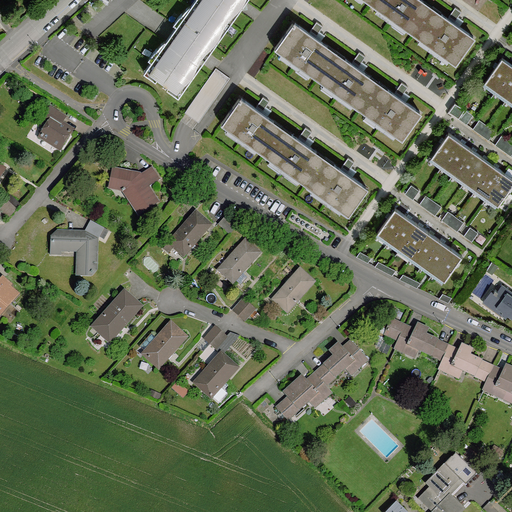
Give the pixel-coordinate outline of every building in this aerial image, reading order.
[(247,0),(197,0),(146,73),(179,96),(247,0)] [(420,0),(363,0),(453,65),(473,38),(420,0)] [(295,23),(276,50),(405,141),(424,115),(295,23)] [(511,66),(507,62),(487,88),(511,106),(511,66)] [(216,69),(201,91),(214,101),(230,79),(216,69)] [(240,98),(222,123),(351,214),(369,189),(240,98)] [(456,103),(450,112),(468,124),(474,115),(456,103)] [(69,118),(52,108),(45,119),(50,122),(40,139),(62,152),(76,129),(65,123),(69,118)] [(480,120),(474,129),(490,140),(496,132),(480,120)] [(511,180),(454,137),(435,163),(501,211),(511,195),(511,180)] [(511,143),(502,137),(496,145),(511,156),(511,155),(511,143)] [(142,174),(113,168),(109,190),(123,193),(139,217),(160,203),(151,187),(161,180),(153,167),(142,174)] [(412,185),(406,194),(414,200),(420,191),(412,185)] [(427,196),(421,204),(436,216),(443,207),(427,196)] [(397,210),(378,234),(446,286),(465,261),(397,210)] [(185,258),(213,226),(197,212),(169,244),(185,258)] [(448,212),(442,221),(458,232),(464,223),(448,212)] [(240,223),(229,213),(219,225),(230,235),(240,223)] [(77,256),(77,278),(94,278),(101,269),(100,239),(109,230),(93,222),(85,232),(59,232),(52,237),(52,256),(77,256)] [(471,228),(465,236),(473,242),(479,234),(471,228)] [(236,286),(264,254),(248,240),(220,272),(236,286)] [(371,258),(360,251),(357,257),(368,263),(371,258)] [(396,270),(379,261),(376,267),(393,276),(396,270)] [(301,268),(274,299),(291,314),(318,283),(301,268)] [(421,283),(403,274),(400,279),(418,288),(421,283)] [(0,285),(0,319),(22,295),(5,280),(0,285)] [(492,290),(483,303),(501,316),(503,314),(507,317),(508,315),(511,317),(511,291),(502,285),(496,293),(492,290)] [(112,345),(145,307),(125,291),(93,329),(112,345)] [(452,298),(443,293),(440,299),(449,304),(452,298)] [(243,298),(232,311),(246,322),(257,310),(243,298)] [(511,450),(511,371),(397,320),(387,339),(511,395),(511,419),(498,441),(511,450)] [(157,370),(186,337),(169,324),(142,355),(157,370)] [(215,326),(204,339),(216,350),(228,337),(215,326)] [(367,362),(349,341),(276,404),(295,425),(367,362)] [(209,398),(237,366),(221,352),(193,384),(209,398)] [(477,474),(460,457),(449,468),(445,463),(425,484),(429,488),(418,499),(431,511),(463,511),(466,509),(451,495),(463,483),(466,486),(477,474)]
